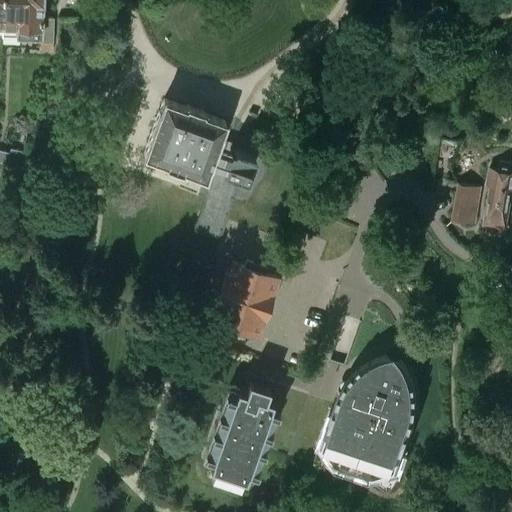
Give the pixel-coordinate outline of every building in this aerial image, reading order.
[(1,0),(0,31),(0,34),(38,36),(37,42),(51,42),(52,17),(39,17),(39,0),(1,0)] [(224,148),(215,144),(223,121),(201,113),(202,112),(185,105),(184,107),(162,100),(158,112),(157,112),(147,140),(147,141),(143,153),(164,161),(164,163),(181,169),(181,168),(203,176),(207,165),(214,168),(191,230),(218,240),(233,200),(236,201),(241,202),(245,200),(249,198),(251,193),(253,188),(261,179),(263,173),(264,167),(262,160),(258,155),(252,151),(227,142),(224,148)] [(0,161),(6,163),(8,153),(0,150),(0,161)] [(511,188),(511,169),(509,169),(511,162),(500,160),(498,167),(489,165),(486,184),(490,184),(483,223),(504,227),(511,188)] [(452,218),(475,222),(481,186),(458,182),(452,218)] [(245,261),(243,266),(231,262),(225,282),(223,281),(217,299),(219,299),(212,319),(256,334),(275,277),(263,273),(265,268),(245,261)] [(499,338),(511,331),(511,321),(510,317),(493,326),(499,338)] [(339,393),(338,395),(322,442),(337,463),(373,475),(398,468),(415,417),(417,402),(415,387),(414,382),(409,369),(402,357),(400,358),(403,361),(395,367),(387,364),(386,364),(382,354),(387,353),(386,352),(374,356),(363,363),(360,365),(351,374),(343,384),(341,388),(339,393)] [(269,382),(262,379),(248,375),(243,390),(235,388),(234,392),(226,390),(202,460),(210,462),(208,467),(244,479),(246,475),(254,477),(278,407),(270,405),(271,400),(264,397),(269,382)]
